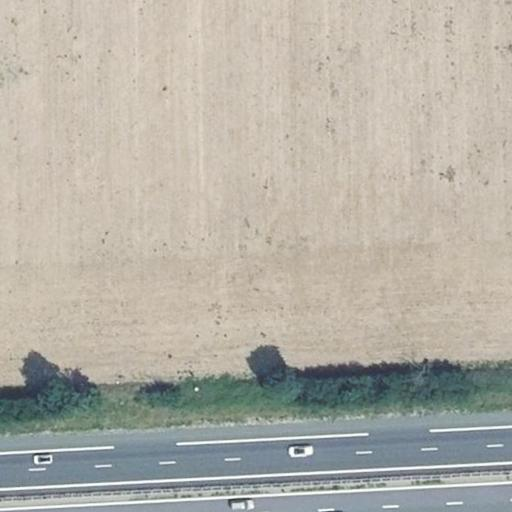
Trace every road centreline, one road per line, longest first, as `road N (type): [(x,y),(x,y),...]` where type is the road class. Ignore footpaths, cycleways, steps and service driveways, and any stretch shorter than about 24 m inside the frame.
road 1 (motorway): [(511,450),(0,477)]
road 2 (motorway): [(377,511),(511,505)]
